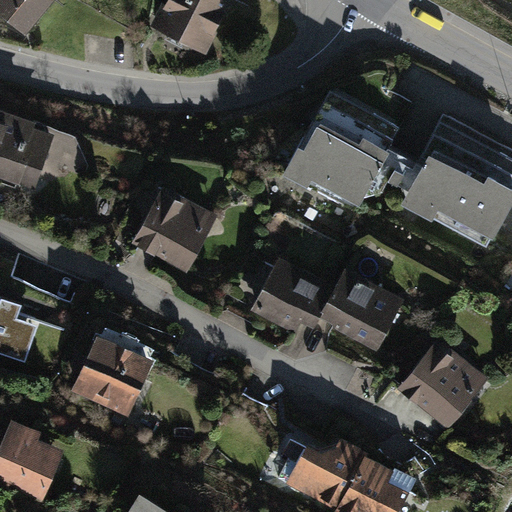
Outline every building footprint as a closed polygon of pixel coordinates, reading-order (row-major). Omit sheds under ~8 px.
[(57,0),(0,0),(0,8),(28,33),(57,0)] [(227,0),(157,0),(151,19),(211,42),(227,0)] [(322,85),(282,168),(356,204),(396,121),(322,85)] [(0,97),(0,165),(38,181),(62,122),(0,97)] [(511,152),(450,117),(403,198),(494,249),(511,217),(511,152)] [(165,176),(133,234),(192,266),(223,208),(165,176)] [(278,243),(252,289),(307,320),(333,273),(278,243)] [(406,290),(350,256),(320,306),(375,340),(406,290)] [(0,315),(13,284),(0,278),(0,315)] [(154,340),(98,317),(73,378),(129,401),(154,340)] [(439,331),(402,377),(449,415),(486,369),(439,331)] [(320,415),(287,478),(352,511),(397,511),(421,469),(320,415)] [(7,421),(0,439),(0,481),(48,499),(68,443),(7,421)] [(194,511),(138,485),(124,511),(194,511)]
